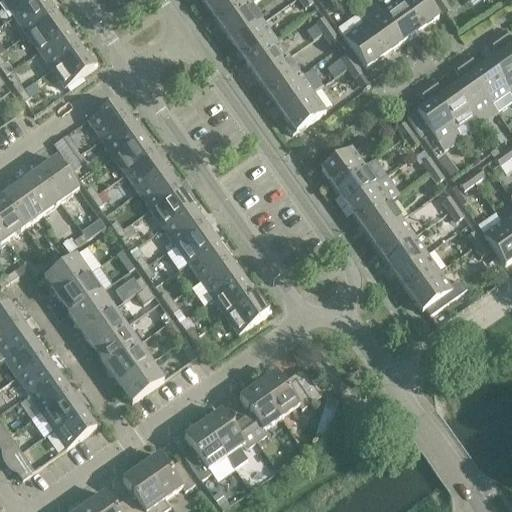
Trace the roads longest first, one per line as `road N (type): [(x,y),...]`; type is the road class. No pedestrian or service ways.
road 1 (residential): [(336,305),(347,261),(185,30)]
road 2 (residential): [(126,71),(303,314)]
road 3 (residential): [(127,443),(303,314)]
road 4 (residential): [(127,443),(23,290)]
road 5 (residential): [(0,165),(126,71)]
road 6 (residential): [(476,511),(388,381)]
road 7 (residential): [(388,381),(511,297)]
